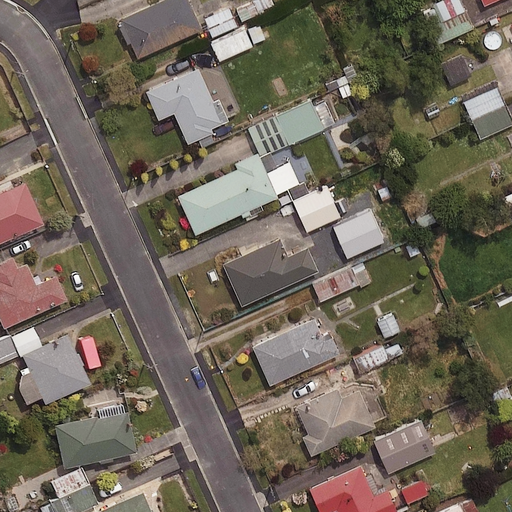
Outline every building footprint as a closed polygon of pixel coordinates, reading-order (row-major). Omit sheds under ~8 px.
[(200,24),(189,0),(149,0),(119,14),(136,52),(200,24)] [(471,23),(462,0),(423,0),(421,1),(435,37),(471,23)] [(236,19),(228,2),(204,13),(212,30),(236,19)] [(252,40),(243,22),(211,37),(220,56),(252,40)] [(469,73),(460,51),(441,59),(449,80),(469,73)] [(214,101),(198,62),(145,84),(157,113),(174,106),(186,137),(212,127),(210,122),(227,115),(220,99),(214,101)] [(511,119),(496,83),(464,98),(480,133),(511,119)] [(248,123),(267,165),(277,161),(271,147),(322,123),(320,119),(332,113),(324,96),(312,102),(310,95),(248,123)] [(177,189),(194,227),(277,191),(275,187),(297,177),(288,157),(265,167),(256,146),(233,156),(237,163),(177,189)] [(21,174),(0,183),(0,235),(40,217),(21,174)] [(339,211),(326,180),(308,188),(303,176),(286,184),(305,226),(339,211)] [(285,251),(278,234),(223,257),(241,298),(317,266),(306,242),(285,251)] [(12,254),(0,259),(0,316),(3,323),(63,296),(52,270),(25,283),(12,254)] [(368,276),(361,257),(312,278),(320,297),(368,276)] [(337,348),(320,309),(252,339),(269,378),(337,348)] [(400,325),(393,310),(377,317),(384,332),(400,325)] [(85,380),(64,331),(17,351),(38,400),(85,380)] [(5,336),(0,338),(0,359),(13,353),(5,336)] [(383,340),(354,352),(362,368),(403,350),(397,338),(385,344),(383,340)] [(341,391),(337,383),(296,401),(308,428),(302,431),(310,449),(374,421),(358,383),(341,391)] [(134,452),(125,408),(51,422),(60,466),(134,452)] [(434,446),(420,414),(374,434),(388,466),(434,446)] [(386,511),(398,507),(387,482),(372,489),(359,459),(309,482),(321,509),(336,503),(339,511),(386,511)] [(420,467),(395,478),(405,499),(429,488),(420,467)] [(80,468),(51,481),(64,511),(70,511),(95,501),(80,468)] [(151,511),(141,487),(81,511),(151,511)] [(466,511),(461,498),(433,511),(466,511)]
